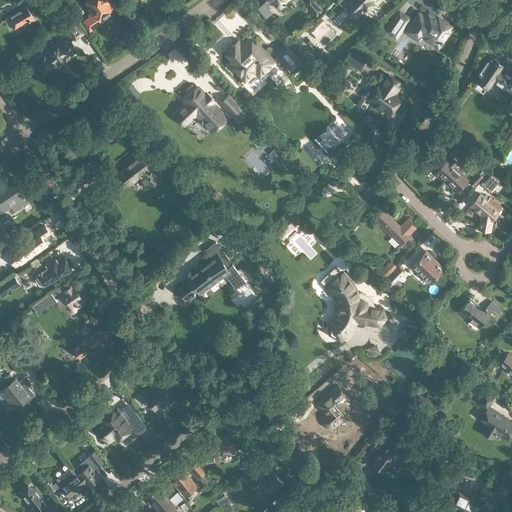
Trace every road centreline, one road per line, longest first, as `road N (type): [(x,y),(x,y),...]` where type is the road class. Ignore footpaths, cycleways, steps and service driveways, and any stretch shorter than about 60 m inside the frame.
road 1 (residential): [(457,245),(393,178),(456,80),(484,12)]
road 2 (residential): [(153,339),(21,133)]
road 3 (residential): [(21,133),(207,0)]
road 4 (residential): [(0,458),(153,339)]
road 5 (residential): [(84,511),(223,405)]
road 6 (residential): [(352,511),(223,405)]
